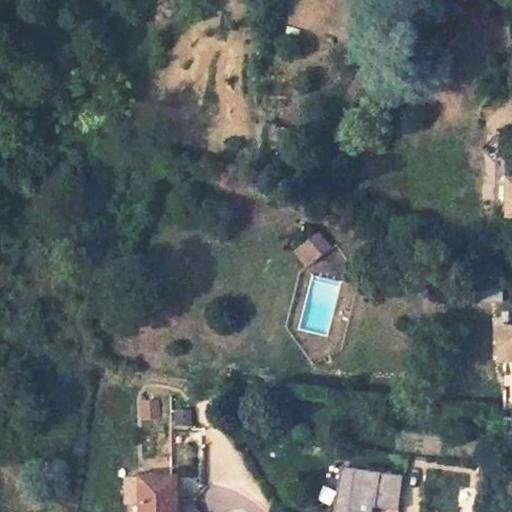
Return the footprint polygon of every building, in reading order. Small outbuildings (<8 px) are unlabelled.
[(311,229),(287,248),(298,263),(322,243),(311,229)] [(500,318),(503,363),(511,362),(511,320),(508,319),(500,318)] [(161,417),(161,403),(146,403),(146,418),(161,417)] [(197,425),(197,412),(182,412),(182,425),(197,425)] [(511,415),(485,412),(481,441),(511,440),(511,415)] [(373,511),(375,503),(399,508),(405,470),(342,462),(333,511),(373,511)] [(182,511),(182,478),(134,478),(133,511),(182,511)]
